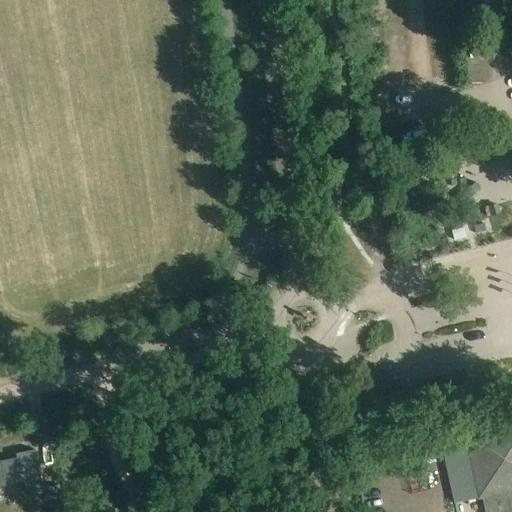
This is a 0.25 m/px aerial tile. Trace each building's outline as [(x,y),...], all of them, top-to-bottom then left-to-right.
[(485,207),(488,216),(499,213),(496,205),(485,207)] [(482,216),(480,209),(472,211),(474,218),(482,216)] [(511,511),(511,423),(465,434),(479,498),(483,497),(485,511),(511,511)] [(463,427),(439,433),(454,503),(479,498),(465,434),(463,427)] [(17,458),(0,461),(0,487),(24,482),(26,493),(44,489),(36,450),(16,455),(17,458)] [(47,488),(51,511),(65,511),(60,486),(47,488)]
